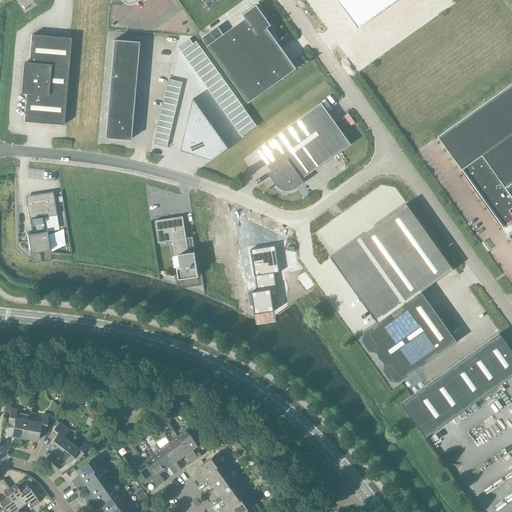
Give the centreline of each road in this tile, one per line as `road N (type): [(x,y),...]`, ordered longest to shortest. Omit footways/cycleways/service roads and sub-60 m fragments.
road 1 (unclassified): [(394,152),(298,223),(131,165),(0,149)]
road 2 (secondary): [(359,488),(301,423),(255,386),(198,357),(113,330),(0,314)]
road 3 (unclassified): [(511,319),(394,152)]
road 4 (unclassified): [(394,152),(283,0)]
